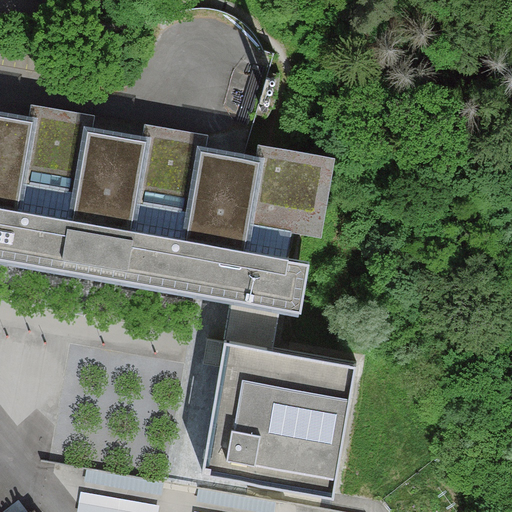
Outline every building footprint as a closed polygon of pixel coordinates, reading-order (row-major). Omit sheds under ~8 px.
[(0,97),(0,257),(238,299),(227,351),(281,360),(291,309),(322,314),(350,156),(0,97)] [(207,325),(205,360),(221,361),(223,326),(207,325)] [(351,374),(228,352),(206,476),(329,498),(351,374)] [(164,481),(86,468),(84,480),(162,493),(164,481)] [(275,511),(277,501),(198,487),(196,499),(275,511)] [(157,511),(159,506),(80,492),(76,511),(157,511)]
